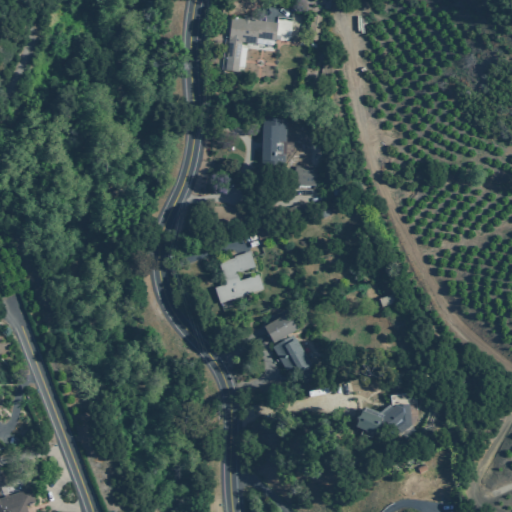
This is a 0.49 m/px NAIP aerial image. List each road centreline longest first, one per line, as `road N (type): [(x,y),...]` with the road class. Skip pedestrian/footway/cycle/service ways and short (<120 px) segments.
road 1 (track): [(341,0),(374,175),(444,308),(511,369),(511,413),(476,481),(494,511)]
road 2 (residential): [(231,511),(226,385),(170,309),(156,263),(194,132),(193,0)]
road 3 (residential): [(90,511),(15,315)]
